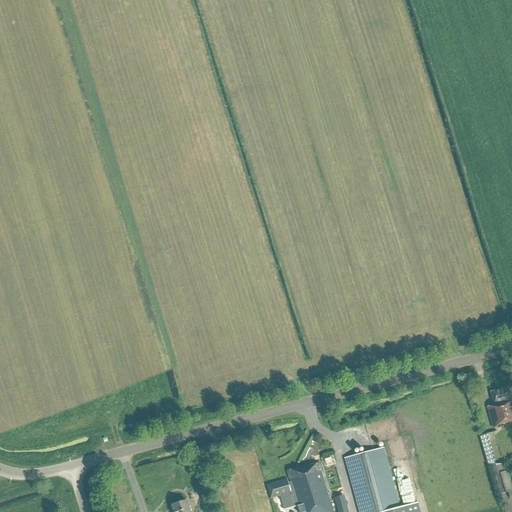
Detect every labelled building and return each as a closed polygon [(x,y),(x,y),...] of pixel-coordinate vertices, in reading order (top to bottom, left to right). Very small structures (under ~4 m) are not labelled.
[(493,428),(511,422),(511,400),(510,401),(507,388),(490,392),(494,405),(487,407),(493,428)] [(397,423),(399,434),(414,431),(412,420),(397,423)] [(479,436),(488,466),(494,464),(486,434),(479,436)] [(335,447),(326,451),(330,460),(338,456),(335,447)] [(358,511),(418,511),(416,503),(399,508),(383,448),(344,458),(358,511)] [(298,507),(299,511),(332,511),(318,463),(287,471),(290,483),(288,484),(287,479),(266,485),(270,499),(280,496),(284,511),(292,508),(298,507)] [(508,489),(503,472),(496,474),(501,491),(508,489)] [(204,499),(201,484),(196,486),(199,500),(204,499)] [(348,511),(344,496),(334,499),(337,511),(348,511)] [(189,511),(186,500),(172,505),(173,511),(189,511)]
